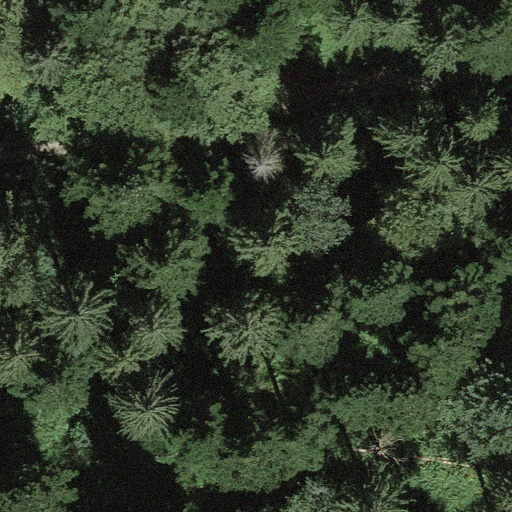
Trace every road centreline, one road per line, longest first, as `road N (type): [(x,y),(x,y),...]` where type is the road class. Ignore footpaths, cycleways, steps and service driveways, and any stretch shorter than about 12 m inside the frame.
road 1 (track): [(0,145),(366,81)]
road 2 (track): [(305,0),(366,81),(511,55)]
